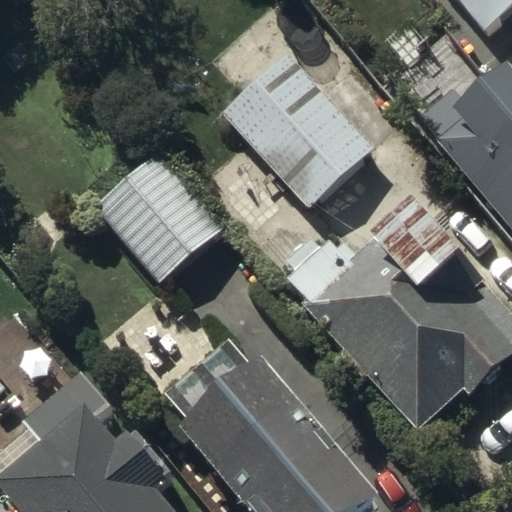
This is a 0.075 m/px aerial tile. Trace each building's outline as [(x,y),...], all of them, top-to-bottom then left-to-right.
[(511,19),(511,0),(455,0),(489,39),(511,19)] [(288,64),(223,123),(309,217),(374,158),(288,64)] [(511,85),(507,80),(456,126),(463,134),(439,155),(511,241),(511,85)] [(160,163),(97,213),(161,292),(224,242),(160,163)] [(511,319),(423,217),(357,274),(339,254),(330,261),(321,251),(295,273),(305,284),(295,292),(315,315),(310,319),(350,366),(347,369),(371,397),(378,391),(425,445),(474,403),(478,408),(511,378),(511,319)] [(234,363),(172,414),(197,443),(187,452),(237,511),(374,511),(269,385),(259,393),(234,363)] [(177,497),(137,449),(124,461),(103,436),(118,424),(89,390),(31,439),(49,460),(2,499),(13,511),(164,511),(162,509),(177,497)]
